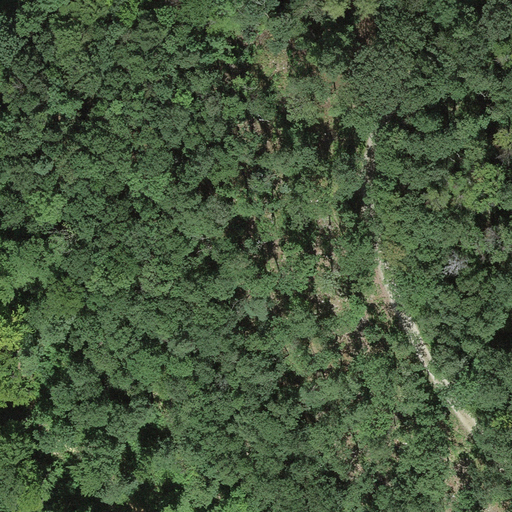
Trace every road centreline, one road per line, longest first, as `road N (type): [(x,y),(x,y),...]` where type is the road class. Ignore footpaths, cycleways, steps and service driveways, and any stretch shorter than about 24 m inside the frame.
road 1 (track): [(511,483),(399,321),(367,231),(363,176),(371,119),(400,69),(511,5)]
road 2 (track): [(0,376),(135,511)]
